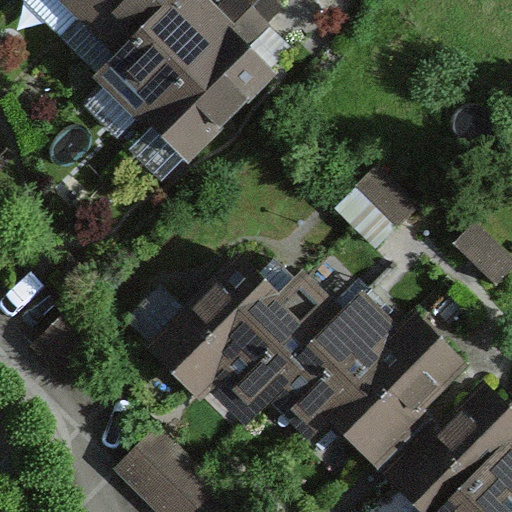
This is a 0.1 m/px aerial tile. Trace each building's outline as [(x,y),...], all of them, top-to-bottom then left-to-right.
[(65,0),(84,18),(101,0),(65,0)] [(127,59),(184,0),(101,0),(84,18),(127,59)] [(106,81),(145,119),(222,39),(227,34),(191,0),(184,0),(127,59),(106,81)] [(222,39),(145,119),(190,162),(268,83),(222,39)] [(422,205),(378,158),(333,199),(377,246),(422,205)] [(511,264),(511,248),(478,216),(459,236),(501,276),(511,264)] [(253,336),(279,310),(239,272),(161,354),(205,395),(214,386),(257,341),(253,336)] [(255,425),(274,405),(298,379),(296,377),(344,327),(301,286),(279,310),(253,336),(257,341),(214,386),(255,425)] [(78,301),(35,343),(78,387),(121,345),(78,301)] [(310,439),(331,417),(400,345),(361,309),(344,327),(296,377),(298,379),(274,405),(310,439)] [(400,345),(331,417),(387,471),(431,426),(419,415),(459,373),(414,330),(400,345)] [(387,471),(430,511),(452,511),(488,475),(495,482),(511,463),(511,424),(481,395),(442,436),(431,426),(387,471)] [(163,511),(193,511),(220,483),(159,427),(118,472),(163,511)] [(511,511),(511,463),(495,482),(488,475),(452,511),(511,511)]
